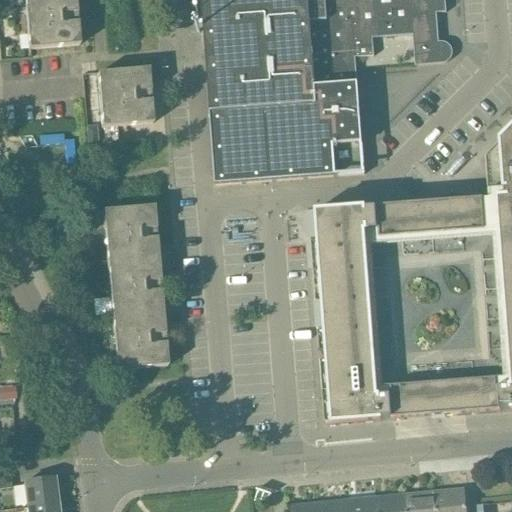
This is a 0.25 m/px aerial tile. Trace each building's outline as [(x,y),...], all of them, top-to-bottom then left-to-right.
[(80,47),(76,0),(23,0),(28,51),(80,47)] [(202,0),(211,115),(216,187),(364,176),(362,149),(360,112),(355,50),(374,49),(373,40),(414,37),(417,68),(443,66),(445,65),(446,65),(448,64),(449,62),(449,61),(450,60),(451,59),(451,57),(451,56),(452,55),(451,51),(451,49),(449,47),(448,47),(446,45),(444,45),(442,43),(440,43),(437,15),(447,14),(446,0),(202,0)] [(151,126),(146,73),(97,77),(102,130),(151,126)] [(511,132),(486,159),(489,202),(310,216),(326,427),(431,419),(431,412),(453,410),(453,412),(454,412),(454,417),(511,413),(511,132)] [(103,215),(107,268),(157,264),(153,211),(103,215)] [(107,268),(112,320),(161,316),(157,264),(107,268)] [(161,316),(112,320),(116,373),(165,369),(161,316)] [(17,401),(16,390),(1,391),(2,402),(17,401)] [(0,490),(11,489),(10,477),(0,478),(0,490)] [(23,484),(26,509),(56,505),(53,480),(23,484)] [(466,511),(464,489),(435,492),(436,511),(466,511)] [(436,511),(435,492),(406,495),(407,511),(436,511)] [(378,511),(407,511),(406,495),(377,497),(378,511)] [(349,500),(349,511),(378,511),(377,497),(349,500)] [(320,503),(320,511),(349,511),(349,500),(320,503)] [(291,511),(320,511),(320,503),(291,506),(291,511)]
